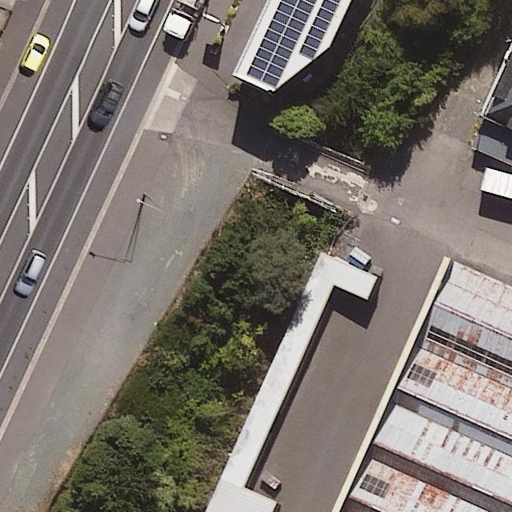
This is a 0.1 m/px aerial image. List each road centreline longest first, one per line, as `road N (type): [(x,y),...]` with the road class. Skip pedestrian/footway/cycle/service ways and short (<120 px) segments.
road 1 (unclassified): [(292,511),(419,216),(119,97)]
road 2 (secondary): [(119,97),(0,357)]
road 3 (secondary): [(0,199),(91,0)]
